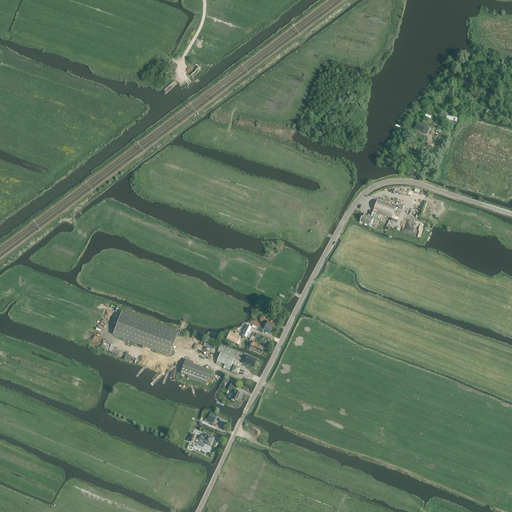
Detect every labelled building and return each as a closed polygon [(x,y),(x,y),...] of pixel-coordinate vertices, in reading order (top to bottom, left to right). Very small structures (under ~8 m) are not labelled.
[(429,129),(418,124),(415,129),(427,135),(429,129)] [(372,216),(371,216),(382,221),(385,215),(392,218),(397,208),(378,200),(372,216)] [(362,218),(360,222),(368,226),(372,227),(373,224),(372,224),(374,218),(371,217),(371,216),(372,216),(369,214),(368,216),(365,215),(363,218),(362,218)] [(121,311),(112,335),(169,356),(178,332),(121,311)] [(264,320),(262,323),(266,325),(264,330),(270,332),(271,331),(274,325),(264,320)] [(247,325),(242,335),(246,338),(251,328),(247,325)] [(238,336),(239,334),(236,332),(235,335),(230,332),(227,339),(237,344),(240,337),(238,336)] [(250,342),(248,347),(249,348),(248,351),(251,352),(253,349),(261,353),(263,348),(250,342)] [(220,353),(217,362),(225,365),(224,368),(226,369),(229,370),(230,367),(231,367),(234,359),(238,360),(240,361),(243,354),(223,346),(221,345),(220,345),(218,352),(220,353)] [(245,354),(242,360),(245,362),(244,363),(254,368),(255,366),(257,361),(248,356),(248,355),(245,354)] [(208,379),(211,371),(192,364),(193,362),(185,359),(180,373),(188,376),(187,378),(206,385),(207,382),(208,379)] [(239,374),(241,367),(233,365),(232,372),(239,374)] [(234,393),(231,399),(230,401),(236,404),(237,402),(241,394),(235,391),(237,387),(231,383),(228,390),(234,393)] [(207,422),(213,425),(216,418),(210,415),(207,422)] [(200,438),(200,439),(196,438),(197,436),(192,434),(189,442),(193,444),(194,442),(198,444),(197,445),(203,448),(205,444),(210,446),(214,438),(206,434),(204,439),(200,438)]
